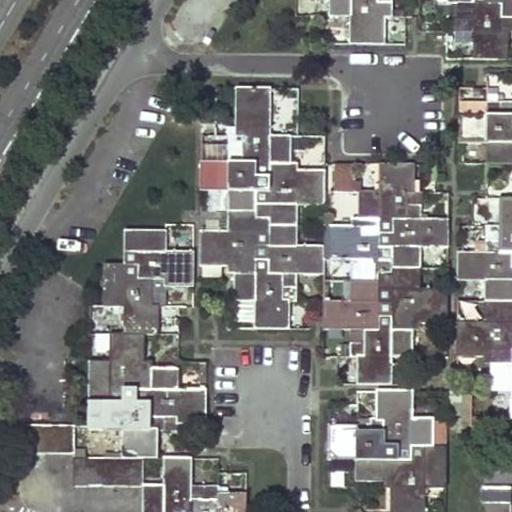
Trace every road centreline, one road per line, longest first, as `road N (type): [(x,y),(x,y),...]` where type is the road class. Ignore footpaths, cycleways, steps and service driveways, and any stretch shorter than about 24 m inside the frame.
road 1 (residential): [(125,51),(198,64),(397,70),(397,117)]
road 2 (residential): [(0,272),(125,51)]
road 3 (secondary): [(0,129),(77,0)]
road 4 (residential): [(297,511),(297,452),(265,388)]
